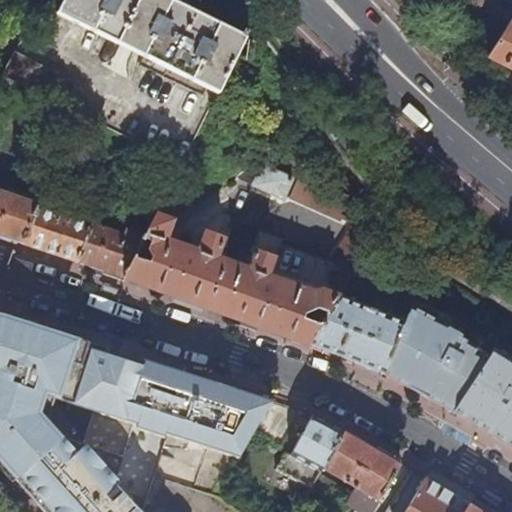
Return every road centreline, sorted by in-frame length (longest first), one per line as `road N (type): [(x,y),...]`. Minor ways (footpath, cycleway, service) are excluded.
road 1 (tertiary): [(511,498),(308,381),(0,270)]
road 2 (primary): [(347,20),(511,171)]
